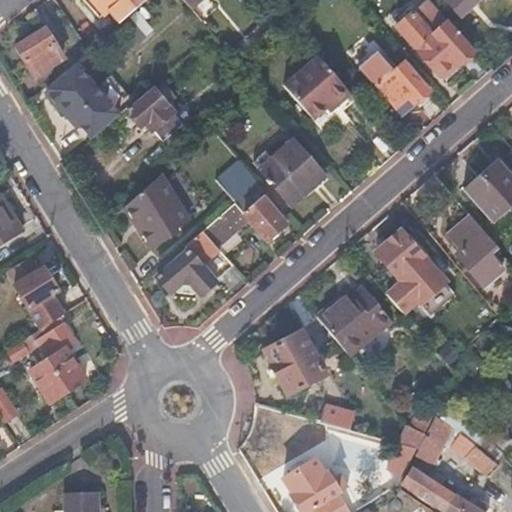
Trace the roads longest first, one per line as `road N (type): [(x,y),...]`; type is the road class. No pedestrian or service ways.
road 1 (residential): [(190,360),(511,79)]
road 2 (tertiary): [(0,107),(153,366)]
road 3 (residential): [(134,399),(0,486)]
